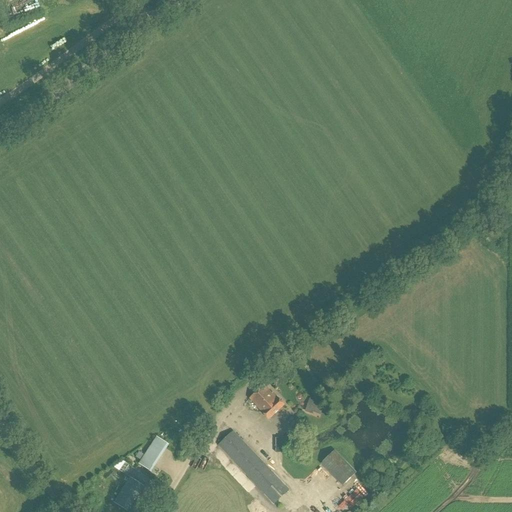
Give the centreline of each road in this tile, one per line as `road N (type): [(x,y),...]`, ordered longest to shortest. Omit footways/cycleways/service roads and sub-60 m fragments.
road 1 (track): [(157,511),(224,407),(442,258),(486,220),(511,180)]
road 2 (secondary): [(0,132),(181,0)]
